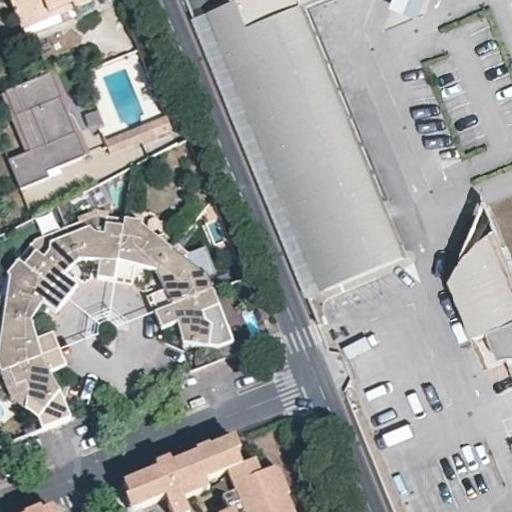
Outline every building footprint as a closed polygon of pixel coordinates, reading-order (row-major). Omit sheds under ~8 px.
[(14,0),(25,23),(75,1),(78,7),(92,0),(14,0)] [(408,256),(306,7),(322,0),(237,0),(238,1),(210,13),(324,291),(408,256)] [(425,0),(393,0),(390,7),(417,19),(425,0)] [(28,29),(78,7),(75,1),(25,23),(28,29)] [(324,291),(210,13),(192,20),(306,299),(324,291)] [(31,149),(2,160),(14,190),(16,189),(35,182),(42,179),(40,174),(79,158),(70,135),(61,139),(47,104),(57,100),(46,72),(6,89),(31,149)] [(70,135),(57,100),(47,104),(61,139),(70,135)] [(111,151),(171,126),(166,114),(142,124),(137,127),(134,128),(106,139),(111,151)] [(142,144),(147,155),(177,139),(172,127),(142,144)] [(35,182),(16,189),(25,213),(44,206),(35,182)] [(123,229),(115,279),(128,281),(131,282),(134,268),(153,273),(170,252),(139,228),(140,225),(124,222),(123,229)] [(102,278),(115,279),(123,229),(108,227),(106,238),(94,236),(90,232),(71,238),(80,259),(99,263),(97,277),(102,278)] [(511,281),(493,235),(482,244),(465,263),(454,284),(476,339),(490,334),(502,362),(506,361),(509,361),(511,367),(511,281)] [(26,265),(67,298),(75,288),(77,286),(65,275),(80,259),(71,238),(50,244),(48,255),(43,260),(36,254),(26,265)] [(170,252),(153,273),(161,290),(148,295),(149,296),(155,311),(206,291),(209,290),(205,278),(213,276),(202,249),(178,258),(170,252)] [(5,314),(32,318),(41,304),(55,313),(58,309),(67,298),(26,265),(20,260),(8,276),(11,279),(5,314)] [(336,311),(355,302),(349,290),(330,299),(336,311)] [(206,291),(155,311),(159,323),(161,328),(177,323),(184,344),(206,349),(211,327),(205,323),(201,312),(212,308),(206,291)] [(9,368),(58,348),(55,337),(53,333),(37,338),(32,318),(5,314),(0,341),(0,370),(0,371),(2,371),(9,368)] [(213,350),(216,335),(211,330),(206,349),(213,350)] [(50,372),(65,365),(63,359),(58,348),(9,368),(15,384),(25,381),(28,389),(26,397),(41,408),(58,390),(50,372)] [(15,384),(9,368),(2,371),(7,387),(15,384)] [(41,408),(26,397),(25,407),(35,416),(41,408)] [(239,452),(237,446),(234,439),(222,444),(227,456),(239,452)] [(243,450),(239,452),(227,456),(222,444),(171,466),(170,462),(156,468),(157,471),(123,485),(129,499),(136,496),(142,509),(153,505),(165,500),(169,511),(187,511),(183,501),(208,491),(204,483),(226,474),(236,496),(240,508),(229,511),(290,511),(285,499),(287,498),(275,469),(261,475),(256,462),(250,465),(243,450)] [(135,511),(142,509),(136,496),(129,499),(125,500),(130,511),(135,511)] [(224,501),(228,511),(229,511),(240,508),(236,496),(224,501)]
